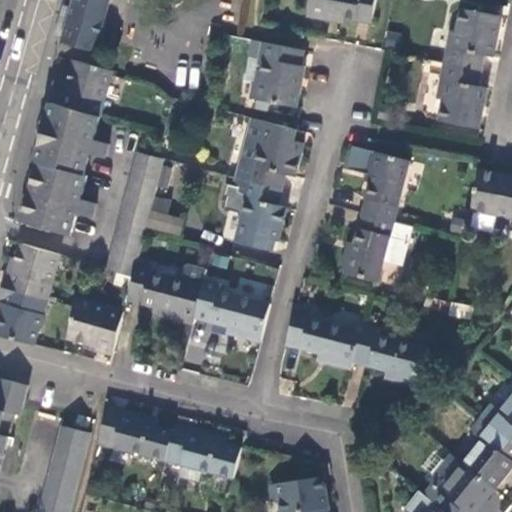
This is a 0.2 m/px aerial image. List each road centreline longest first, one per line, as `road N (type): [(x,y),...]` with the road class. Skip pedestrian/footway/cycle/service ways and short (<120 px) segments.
road 1 (residential): [(253,415),(351,53)]
road 2 (residential): [(0,351),(253,415)]
road 3 (residential): [(253,415),(341,438),(354,511)]
road 4 (tertiary): [(0,133),(40,0)]
